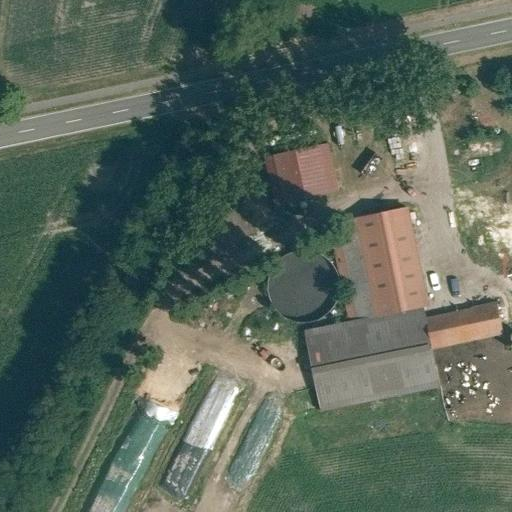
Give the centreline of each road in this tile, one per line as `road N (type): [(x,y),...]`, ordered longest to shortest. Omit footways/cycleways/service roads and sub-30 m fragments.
road 1 (tertiary): [(511,29),(0,135)]
road 2 (unknown): [(410,50),(432,227),(451,291),(491,287)]
